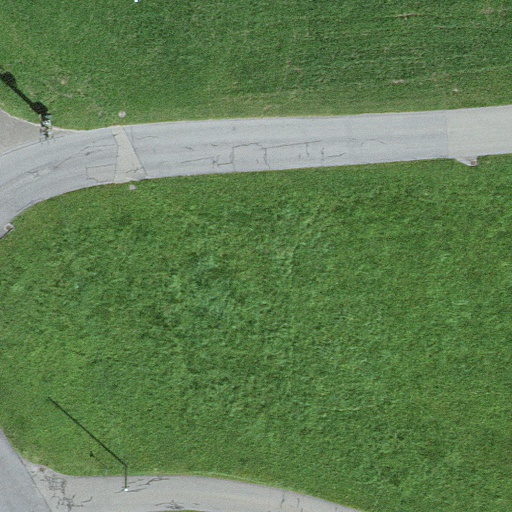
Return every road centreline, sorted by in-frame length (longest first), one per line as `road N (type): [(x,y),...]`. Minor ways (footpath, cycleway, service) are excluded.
road 1 (unclassified): [(0,178),(9,168),(82,149),(511,129)]
road 2 (unclassified): [(54,511),(118,495),(243,495),(300,511)]
